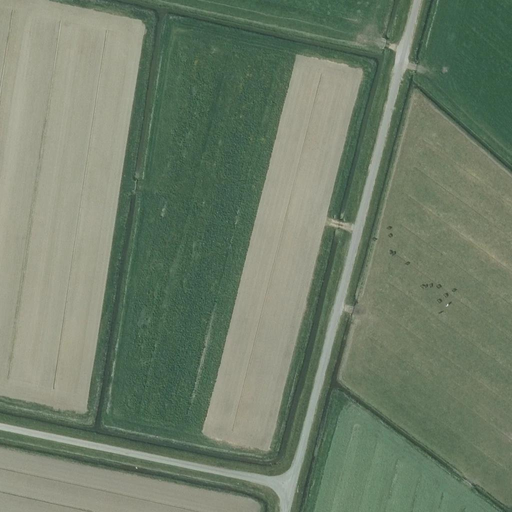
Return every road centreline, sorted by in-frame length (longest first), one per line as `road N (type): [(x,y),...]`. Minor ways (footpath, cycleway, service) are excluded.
road 1 (unclassified): [(290,487),(416,0)]
road 2 (unclassified): [(290,487),(0,426)]
